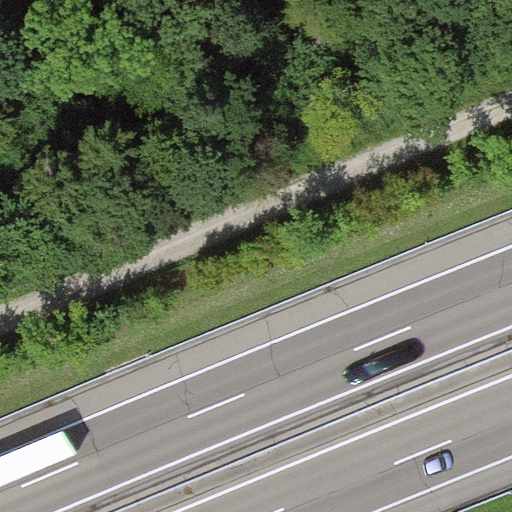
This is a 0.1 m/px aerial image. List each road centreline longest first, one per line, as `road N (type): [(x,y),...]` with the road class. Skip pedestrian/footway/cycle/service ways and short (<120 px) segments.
road 1 (track): [(0,319),(511,107)]
road 2 (motorway): [(511,289),(0,500)]
road 3 (motorway): [(284,511),(511,419)]
